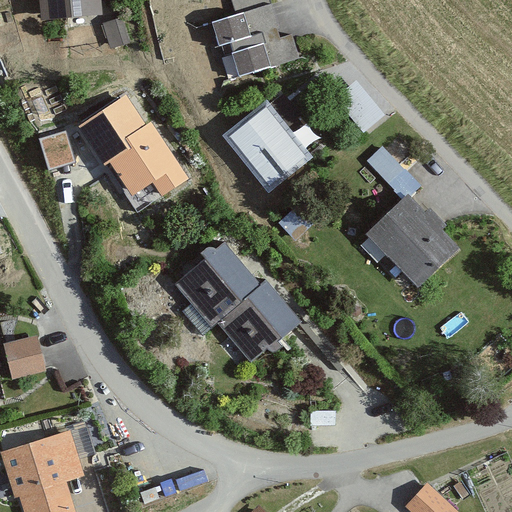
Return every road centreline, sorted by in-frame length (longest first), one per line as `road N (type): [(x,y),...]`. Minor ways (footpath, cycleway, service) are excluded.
road 1 (residential): [(0,181),(48,277),(127,392),(171,430),(263,470),(295,472)]
road 2 (residential): [(511,221),(351,42),(327,0)]
road 3 (residential): [(295,472),(336,471),(511,415)]
